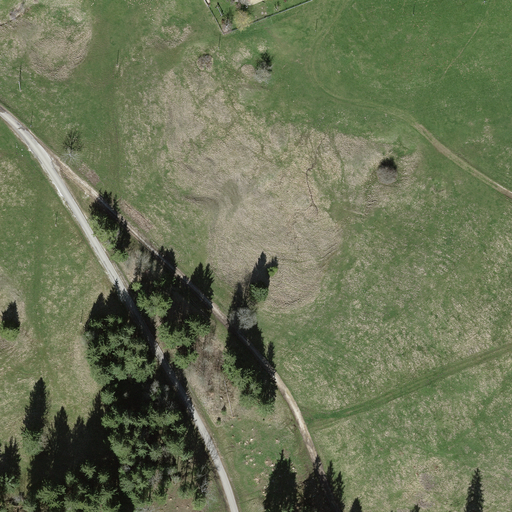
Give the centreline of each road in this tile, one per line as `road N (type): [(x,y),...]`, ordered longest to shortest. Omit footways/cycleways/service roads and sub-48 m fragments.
road 1 (track): [(335,511),(294,409),(266,369),(41,154)]
road 2 (unclassified): [(235,511),(199,425),(105,258),(41,154),(0,110)]
road 3 (track): [(346,0),(311,58),(313,81),(324,94),(402,118),(511,199)]
